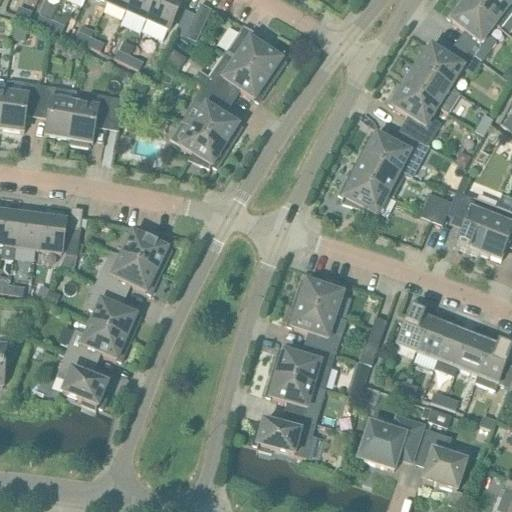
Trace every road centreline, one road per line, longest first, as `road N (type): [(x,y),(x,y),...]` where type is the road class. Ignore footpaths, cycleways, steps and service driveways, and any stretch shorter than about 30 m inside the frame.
road 1 (unclassified): [(228,217),(142,396),(112,499)]
road 2 (unclassified): [(201,511),(221,416),(282,233)]
road 3 (residential): [(511,315),(282,233)]
road 4 (residential): [(228,217),(0,175)]
road 5 (unclassified): [(341,48),(228,217)]
road 6 (unclassified): [(282,233),(368,66)]
